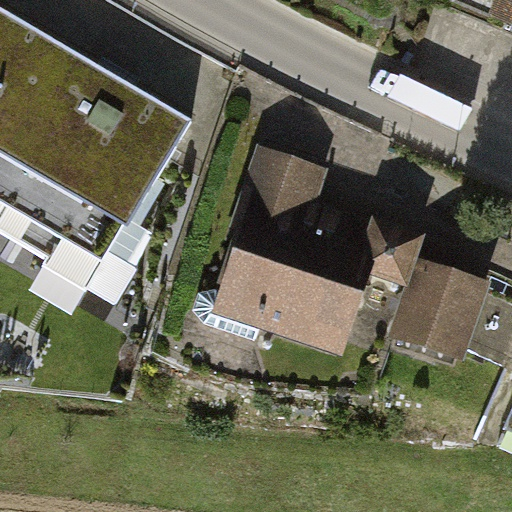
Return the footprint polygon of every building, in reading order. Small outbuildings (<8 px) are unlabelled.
[(511,0),(497,0),(491,20),(511,32),(511,30),(511,0)] [(190,125),(0,13),(0,236),(47,264),(43,270),(88,297),(190,125)] [(261,335),(345,363),(373,281),(406,292),(408,293),(419,263),(426,240),(375,223),(375,225),(318,206),(329,173),(259,149),(231,230),(237,233),(217,292),(199,296),(195,313),(206,327),(257,345),(261,335)] [(464,370),(493,288),(419,263),(408,293),(406,292),(389,344),(464,370)] [(511,415),(498,447),(511,447),(511,415)]
